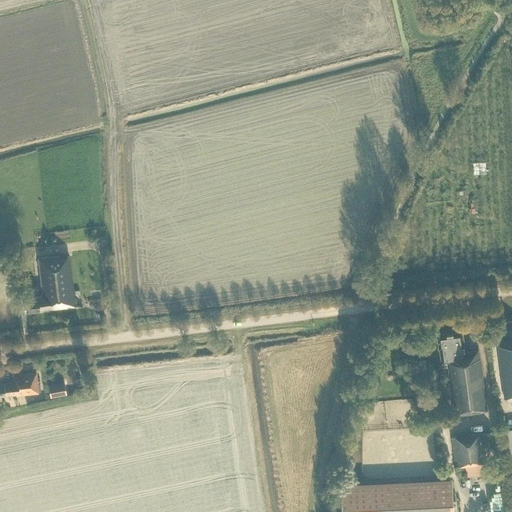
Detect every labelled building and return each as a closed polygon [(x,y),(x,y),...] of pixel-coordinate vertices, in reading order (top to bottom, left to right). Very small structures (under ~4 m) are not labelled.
[(25,311),(75,305),(69,256),(60,257),(59,256),(38,258),(42,296),(23,298),(25,311)] [(448,367),(450,385),(444,386),(446,397),(452,396),(455,415),(486,410),(477,350),(463,352),(462,345),(463,345),(461,331),(436,335),(438,348),(439,348),(442,367),(448,367)] [(499,347),(497,347),(504,398),(511,397),(511,334),(498,336),(499,347)] [(16,395),(38,392),(36,372),(12,375),(13,382),(0,383),(0,395),(16,393),(16,395)] [(48,384),(50,397),(66,394),(64,381),(48,384)] [(484,445),(492,444),(491,432),(482,433),(484,445)] [(484,474),(482,462),(485,462),(481,433),(451,437),(455,466),(464,465),(466,476),(484,474)] [(341,511),(451,511),(450,480),(340,486),(341,511)]
